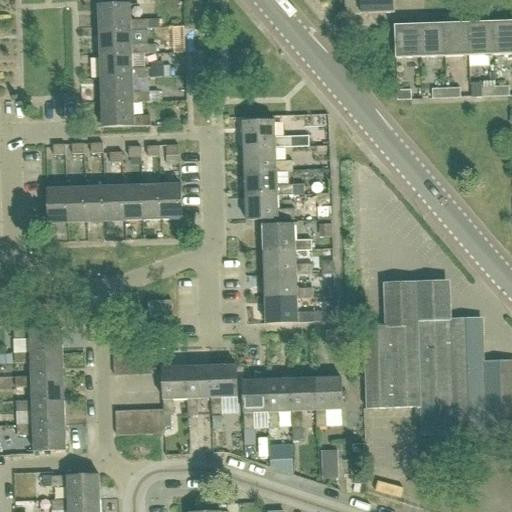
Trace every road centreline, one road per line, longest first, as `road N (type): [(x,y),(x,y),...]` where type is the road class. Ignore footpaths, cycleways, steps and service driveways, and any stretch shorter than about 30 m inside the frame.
road 1 (tertiary): [(511,282),(270,0)]
road 2 (residential): [(103,291),(16,264),(11,133),(69,131)]
road 3 (residential): [(332,511),(208,471),(138,474)]
road 4 (residential): [(108,462),(103,291)]
road 5 (residential): [(6,511),(10,465),(108,462)]
road 6 (residential): [(209,255),(211,135)]
